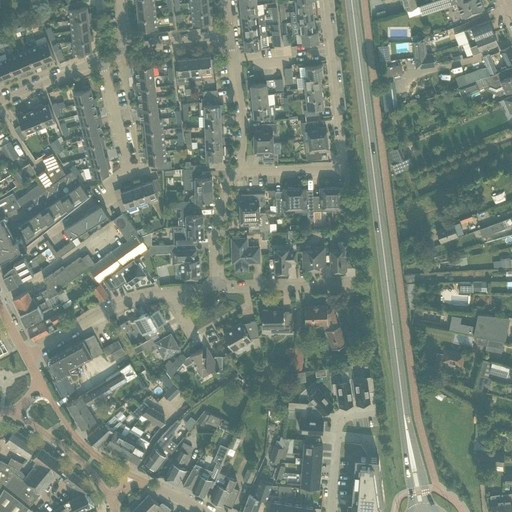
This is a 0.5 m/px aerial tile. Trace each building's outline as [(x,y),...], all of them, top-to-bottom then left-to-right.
[(79,8),(78,0),(65,5),(66,10),(69,9),(71,20),(91,18),(90,12),(88,12),(87,7),(79,8)] [(155,6),(154,0),(133,0),(134,3),(137,3),(137,8),(155,6)] [(313,9),(311,0),(295,0),(296,11),(313,9)] [(402,0),(406,10),(417,7),(414,0),(402,0)] [(440,0),(436,0),(419,6),(420,8),(421,13),(422,14),(443,7),(440,0)] [(453,0),(455,4),(457,3),(462,17),(474,12),(484,9),(480,0),(453,0)] [(209,6),(208,1),(190,2),(192,13),(212,11),(211,5),(209,6)] [(258,15),(257,4),(240,6),(241,17),(258,15)] [(156,17),(155,6),(137,8),(138,13),(135,13),(136,19),(156,17)] [(314,20),(313,9),(296,11),(298,22),(314,20)] [(212,12),(212,11),(192,13),(193,24),(203,23),(203,26),(209,25),(209,22),(211,22),(209,12),(212,12)] [(264,14),(258,15),(241,17),(242,27),(265,25),(264,14)] [(157,28),(156,18),(156,17),(136,19),(136,20),(138,19),(139,30),(141,30),(141,32),(147,32),(147,29),(157,28)] [(91,24),(91,18),(71,20),(72,31),(89,29),(89,24),(91,24)] [(315,31),(315,30),(314,20),(298,22),(299,33),(301,33),(301,32),(315,31)] [(488,20),(479,24),(471,27),(464,30),(468,42),(493,32),(488,20)] [(266,31),(265,31),(265,25),(242,27),(244,38),(260,36),(267,36),(266,31)] [(90,34),(89,29),(72,31),(73,42),(93,39),(92,34),(90,34)] [(318,30),(315,30),(315,31),(301,32),(301,33),(302,43),(303,43),(303,45),(313,44),(313,42),(319,41),(318,30)] [(498,43),(493,32),(468,42),(473,53),(481,50),(488,47),(498,43)] [(291,44),(290,35),(290,33),(287,34),(282,34),(283,45),(291,44)] [(280,45),(279,36),(279,34),(272,35),(273,46),(280,45)] [(261,46),(260,38),(260,36),(244,38),(245,49),(258,48),(259,50),(269,49),(268,45),(261,46)] [(413,42),(416,68),(433,66),(432,54),(426,55),(424,37),(413,42)] [(93,40),(93,39),(73,42),(74,53),(84,51),(84,54),(90,54),(90,51),(92,51),(91,40),(93,40)] [(55,60),(51,51),(47,41),(37,46),(44,62),(49,60),(50,62),(55,60)] [(44,62),(37,46),(27,50),(35,68),(40,66),(39,64),(44,62)] [(510,46),(500,50),(503,55),(505,59),(504,60),(507,65),(511,63),(511,52),(510,48),(511,48),(510,46)] [(35,68),(27,50),(17,54),(24,70),(29,68),(30,71),(35,68)] [(24,70),(17,54),(7,58),(15,77),(20,74),(19,72),(24,70)] [(215,72),(214,58),(211,59),(210,55),(199,56),(201,73),(215,72)] [(201,73),(199,56),(188,58),(190,74),(201,73)] [(15,77),(7,58),(0,60),(0,68),(4,78),(9,76),(10,79),(15,77)] [(190,74),(188,58),(177,59),(179,69),(176,70),(177,84),(185,84),(185,75),(190,74)] [(385,69),(386,76),(402,74),(401,64),(387,66),(386,60),(378,61),(379,70),(385,69)] [(135,67),(136,77),(154,75),(153,65),(143,66),(143,63),(137,64),(137,66),(135,67)] [(306,76),(306,77),(320,75),(320,76),(323,76),(322,64),(305,66),(306,76)] [(472,82),(458,87),(462,97),(489,86),(488,84),(511,74),(511,68),(511,67),(511,66),(511,65),(505,68),(506,69),(499,72),(498,72),(486,77),(487,77),(485,77),(472,82)] [(291,67),(284,68),(285,79),(293,78),(291,67)] [(511,74),(488,84),(489,86),(496,88),(502,85),(505,92),(511,89),(511,74)] [(155,86),(154,75),(136,77),(137,83),(134,83),(135,89),(155,86)] [(321,86),(320,76),(320,75),(306,77),(306,76),(304,76),(305,88),(321,86)] [(283,89),(282,78),(275,79),(276,90),(283,89)] [(394,80),(381,82),(385,109),(398,107),(394,80)] [(250,97),(251,96),(268,94),(267,83),(250,85),(251,89),(249,89),(250,97)] [(73,93),(76,103),(96,98),(93,99),(90,88),(89,89),(88,86),(82,88),(83,90),(73,93)] [(156,97),(155,86),(135,89),(135,94),(138,94),(139,99),(156,97)] [(323,97),(321,86),(305,88),(306,99),(323,97)] [(218,97),(217,90),(203,91),(204,98),(215,97),(218,97)] [(269,105),(268,94),(251,96),(252,99),(250,100),(251,107),(253,107),(269,105)] [(511,95),(511,96),(503,99),(509,113),(511,112),(511,95)] [(157,108),(156,97),(139,99),(139,104),(137,104),(137,110),(157,108)] [(222,104),(218,104),(218,97),(215,97),(204,98),(204,104),(205,115),(221,115),(221,114),(221,111),(223,111),(222,104)] [(324,108),(323,97),(306,99),(307,109),(304,110),(305,116),(319,114),(318,108),(324,108)] [(97,104),(96,98),(76,103),(79,114),(96,110),(95,105),(97,104)] [(56,103),(52,104),(56,116),(61,114),(56,103)] [(55,120),(52,113),(48,104),(43,106),(42,104),(37,106),(45,125),(55,120)] [(270,116),(269,105),(253,107),(253,110),(251,110),(252,118),(263,117),(264,120),(269,119),(274,118),(274,115),(270,116)] [(45,125),(37,106),(32,108),(33,110),(28,112),(35,129),(45,125)] [(158,118),(157,108),(137,110),(138,116),(140,115),(141,120),(158,118)] [(97,115),(96,110),(79,114),(81,124),(101,119),(100,114),(97,115)] [(35,129),(28,112),(23,114),(22,112),(17,114),(21,124),(14,128),(22,139),(27,137),(25,133),(35,129)] [(223,114),(221,114),(221,115),(205,115),(205,126),(221,126),(221,125),(221,122),(223,122),(223,114)] [(162,117),(158,118),(141,120),(141,121),(144,121),(145,125),(142,126),(143,131),(163,129),(162,117)] [(103,125),(101,119),(81,124),(84,135),(81,136),(101,131),(100,126),(103,125)] [(315,121),(305,122),(302,122),(302,130),(307,129),(308,141),(328,138),(328,132),(327,132),(326,127),(315,128),(315,121)] [(69,134),(65,122),(60,125),(65,136),(69,134)] [(277,123),(274,123),(264,123),(264,130),(254,131),(254,136),(253,136),(253,143),(273,142),(273,131),(277,131),(277,123)] [(223,125),(221,125),(221,126),(205,126),(205,137),(221,136),(221,133),(223,133),(223,125)] [(165,140),(163,129),(143,131),(143,137),(146,137),(146,142),(165,140)] [(102,131),(101,131),(81,136),(84,146),(103,141),(102,135),(99,136),(98,132),(102,131)] [(223,136),(221,136),(205,137),(206,148),(222,147),(222,144),(224,144),(223,136)] [(49,143),(53,149),(56,154),(64,149),(58,138),(49,143)] [(329,145),(328,138),(308,141),(309,152),(306,153),(307,160),(319,159),(318,152),(329,150),(328,145),(329,145)] [(166,150),(165,140),(146,142),(147,147),(144,147),(145,153),(166,150)] [(19,156),(10,141),(1,146),(9,161),(19,156)] [(105,147),(103,141),(84,146),(87,157),(104,152),(102,147),(105,147)] [(274,154),(273,142),(253,143),(253,150),(254,150),(254,155),(265,154),(265,161),(278,161),(277,154),(274,154)] [(224,147),(222,147),(206,148),(206,159),(216,159),(216,162),(221,162),(221,159),(222,159),(222,155),(224,155),(224,147)] [(406,157),(401,147),(389,152),(394,163),(406,157)] [(167,161),(166,150),(145,153),(146,158),(148,158),(149,163),(157,163),(157,169),(172,168),(171,161),(167,161)] [(52,152),(42,159),(46,166),(56,159),(52,152)] [(105,157),(104,152),(87,157),(89,167),(109,162),(107,156),(105,157)] [(202,165),(192,165),(191,165),(190,161),(185,161),(186,168),(189,168),(189,171),(202,171),(202,165)] [(110,168),(109,162),(89,167),(92,178),(109,173),(108,168),(110,168)] [(70,168),(72,170),(77,178),(81,175),(74,165),(70,168)] [(479,165),(466,170),(467,176),(476,173),(475,171),(481,169),(479,165)] [(30,176),(23,167),(13,174),(16,179),(13,181),(16,186),(30,176)] [(202,177),(202,171),(189,171),(189,168),(186,168),(184,168),(185,181),(189,181),(189,189),(195,189),(212,189),(212,177),(202,177)] [(89,196),(77,178),(72,170),(62,177),(80,204),(89,196)] [(51,181),(44,171),(38,175),(42,181),(45,185),(51,181)] [(80,204),(62,177),(52,184),(70,211),(80,204)] [(42,181),(38,184),(43,191),(47,188),(45,185),(42,181)] [(158,197),(155,190),(152,181),(141,184),(147,200),(158,197)] [(70,211),(52,184),(47,188),(43,191),(42,191),(61,219),(70,211)] [(147,200),(141,184),(131,188),(137,204),(147,200)] [(137,204),(131,188),(130,185),(123,188),(124,190),(121,192),(123,197),(117,199),(122,213),(123,212),(127,211),(130,213),(139,210),(137,204)] [(332,207),(331,186),(324,187),(325,188),(319,188),(320,198),(313,198),(314,211),(321,211),(321,207),(332,207)] [(338,186),(331,186),(332,207),(344,206),(344,210),(351,210),(351,197),(344,197),(343,187),(338,187),(338,186)] [(301,187),(294,188),(295,208),(306,207),(306,211),(314,211),(313,198),(307,199),(306,188),(301,188),(301,187)] [(295,208),(294,188),(287,188),(287,189),(282,189),(283,199),(276,200),(276,212),(283,212),(283,208),(295,208)] [(213,200),(212,189),(195,189),(195,194),(192,195),(189,198),(189,201),(180,201),(180,208),(193,207),(202,207),(202,201),(213,200)] [(0,216),(20,206),(31,198),(32,198),(28,191),(16,199),(12,193),(0,199),(0,216)] [(61,219),(42,191),(32,198),(40,211),(51,227),(61,219)] [(239,206),(239,213),(259,212),(259,207),(265,203),(265,193),(250,194),(250,201),(240,201),(240,206),(239,206)] [(107,216),(108,216),(101,205),(89,213),(95,223),(99,229),(102,227),(98,221),(107,216)] [(193,214),(193,207),(180,208),(180,217),(178,217),(179,226),(203,225),(203,214),(193,214)] [(27,246),(51,227),(40,211),(20,224),(25,232),(12,239),(13,239),(19,251),(27,246)] [(138,233),(123,212),(113,219),(127,240),(138,233)] [(263,224),(263,212),(259,212),(239,213),(239,220),(240,220),(241,225),(251,225),(251,231),(270,231),(269,224),(263,224)] [(86,229),(95,223),(89,213),(77,220),(87,237),(90,236),(86,229)] [(87,237),(77,220),(64,228),(70,239),(80,233),(84,239),(87,237)] [(505,228),(503,220),(480,229),(481,233),(482,237),(505,228)] [(203,225),(179,226),(174,226),(174,238),(166,238),(167,245),(194,244),(194,237),(204,237),(203,225)] [(457,236),(453,225),(437,230),(441,242),(457,236)] [(0,246),(13,239),(12,239),(9,233),(8,233),(6,229),(7,229),(7,228),(0,231),(0,246)] [(134,259),(148,248),(138,233),(127,240),(112,251),(123,267),(134,259)] [(353,256),(352,237),(343,237),(344,241),(339,241),(339,251),(330,251),(331,271),(346,270),(346,257),(353,256)] [(260,260),(259,250),(259,246),(247,246),(247,238),(231,238),(232,255),(235,255),(235,271),(241,270),(241,271),(243,271),(243,270),(248,270),(248,262),(252,262),(252,260),(260,260)] [(19,251),(13,239),(0,246),(0,260),(10,255),(10,257),(18,251),(19,251)] [(57,259),(76,245),(72,240),(56,252),(47,239),(45,241),(57,259)] [(167,253),(167,245),(149,245),(151,253),(167,253)] [(325,265),(325,255),(324,247),(313,247),(313,250),(302,251),(303,268),(311,268),(311,271),(319,271),(319,265),(325,265)] [(196,250),(186,250),(173,251),(173,264),(181,263),(182,278),(200,277),(199,265),(197,265),(197,259),(196,259),(196,250)] [(297,262),(296,252),(296,251),(291,251),(291,250),(274,250),(275,272),(288,272),(288,264),(291,264),(291,263),(297,262)] [(99,284),(100,283),(103,281),(123,267),(112,251),(95,263),(88,267),(87,268),(88,269),(89,268),(99,283),(99,284)] [(95,263),(88,253),(82,258),(88,267),(95,263)] [(88,267),(82,258),(81,256),(65,267),(73,279),(88,269),(87,268),(88,267)] [(8,274),(3,276),(9,288),(18,283),(18,282),(34,274),(25,257),(13,263),(14,265),(12,266),(11,267),(9,268),(8,269),(6,270),(8,274)] [(141,268),(140,268),(134,259),(123,267),(103,281),(110,290),(114,286),(116,288),(128,280),(129,281),(130,281),(132,284),(146,275),(141,268)] [(57,290),(73,279),(65,267),(63,265),(43,279),(48,288),(31,297),(28,290),(13,298),(20,313),(59,293),(57,290)] [(421,279),(421,273),(405,274),(406,283),(415,282),(415,280),(421,279)] [(415,282),(406,283),(405,283),(409,308),(419,308),(415,282)] [(109,295),(103,287),(100,283),(99,284),(99,283),(92,289),(100,301),(109,295)] [(63,301),(59,293),(20,313),(26,324),(43,315),(42,312),(63,301)] [(305,306),(305,316),(305,324),(327,324),(329,329),(326,330),(332,349),(346,344),(340,326),(338,326),(332,309),(327,309),(327,305),(305,306)] [(262,310),(262,320),(262,327),(278,327),(278,332),(292,332),(292,312),(284,312),(283,307),(276,307),(276,309),(262,310)] [(134,320),(139,328),(143,335),(148,332),(151,337),(157,334),(154,329),(166,322),(158,309),(146,316),(145,313),(134,320)] [(54,328),(52,324),(63,318),(60,312),(28,328),(33,339),(54,328)] [(451,316),(449,330),(473,335),(488,337),(503,340),(504,340),(508,318),(508,317),(478,313),(475,326),(460,323),(461,318),(451,316)] [(259,339),(258,331),(256,321),(248,322),(248,323),(243,326),(241,322),(234,326),(235,328),(224,334),(233,351),(251,341),(252,340),(259,339)] [(160,339),(157,334),(151,337),(141,343),(144,348),(145,349),(145,350),(146,351),(147,352),(148,352),(150,352),(151,352),(152,352),(153,352),(154,352),(155,351),(154,349),(158,347),(164,358),(180,349),(171,333),(160,339)] [(75,367),(82,364),(103,352),(98,343),(94,334),(72,346),(51,357),(52,360),(51,361),(49,363),(55,373),(55,372),(57,376),(75,367)] [(488,337),(485,349),(501,352),(503,340),(488,337)] [(124,351),(122,349),(117,341),(103,349),(109,360),(124,351)] [(165,371),(170,377),(182,362),(186,365),(193,361),(202,377),(215,370),(220,370),(222,368),(222,356),(214,356),(215,356),(213,357),(208,349),(206,351),(206,353),(202,353),(202,348),(187,357),(183,353),(181,355),(180,354),(165,371)] [(465,354),(445,348),(441,361),(448,363),(448,364),(461,368),(465,354)] [(484,376),(488,361),(482,359),(478,374),(484,376)] [(113,391),(112,390),(137,374),(130,363),(120,369),(122,372),(67,404),(81,428),(98,419),(97,417),(102,415),(98,408),(99,407),(96,401),(113,391)] [(302,371),(303,364),(293,363),(292,373),(302,371)] [(339,382),(332,383),(334,393),(336,393),(337,402),(339,402),(340,405),(352,403),(347,366),(340,367),(342,382),(339,382)] [(80,384),(77,378),(80,376),(75,367),(57,376),(53,379),(62,394),(80,384)] [(169,378),(165,373),(157,380),(161,385),(169,378)] [(360,377),(352,378),(355,400),(357,400),(357,403),(369,401),(368,392),(374,391),(372,376),(366,377),(366,376),(360,377)] [(170,402),(180,391),(174,385),(163,396),(170,402)] [(313,389),(307,394),(324,412),(333,404),(316,386),(313,389)] [(141,415),(148,406),(143,401),(131,413),(139,419),(142,415),(141,415)] [(307,410),(308,403),(288,402),(288,409),(301,410),(307,410)] [(152,421),(159,412),(148,406),(141,415),(142,415),(152,421)] [(217,427),(222,418),(205,410),(197,422),(203,426),(207,421),(217,427)] [(473,450),(476,450),(476,448),(486,449),(487,440),(483,439),(485,411),(476,410),(475,424),(477,424),(476,439),(475,439),(473,450)] [(165,421),(165,415),(159,412),(152,421),(161,426),(165,421)] [(115,429),(121,422),(115,414),(106,422),(104,420),(87,436),(97,447),(104,440),(114,431),(115,429)] [(300,418),(300,430),(322,432),(323,420),(300,418)] [(175,429),(180,421),(178,419),(171,426),(175,429)] [(117,449),(125,435),(121,433),(125,425),(121,422),(115,429),(114,431),(112,435),(107,443),(117,449)] [(230,425),(228,431),(234,434),(236,428),(230,425)] [(36,444),(25,437),(14,429),(5,443),(27,457),(36,444)] [(136,441),(140,436),(131,429),(125,435),(117,449),(127,455),(136,441)] [(168,442),(174,434),(168,429),(163,433),(153,446),(155,447),(145,460),(155,469),(166,456),(168,458),(176,448),(168,442)] [(138,462),(146,447),(150,442),(140,436),(136,441),(127,455),(138,462)] [(241,439),(234,436),(230,444),(231,444),(229,447),(236,450),(241,439)] [(278,462),(283,448),(285,442),(277,439),(275,445),(274,445),(270,459),(278,462)] [(181,466),(188,454),(192,446),(183,442),(164,477),(178,485),(186,469),(181,466)] [(321,454),(322,443),(305,442),(304,452),(321,454)] [(193,467),(183,486),(194,490),(195,491),(195,492),(197,493),(199,493),(201,494),(205,495),(206,493),(209,486),(209,485),(212,487),(220,469),(225,457),(229,448),(220,444),(213,460),(217,462),(214,467),(213,471),(203,467),(201,471),(193,467)] [(45,467),(53,456),(40,447),(32,458),(38,462),(24,480),(31,486),(45,467)] [(487,464),(487,451),(485,451),(486,449),(476,448),(476,450),(478,463),(487,464)] [(504,453),(488,451),(487,451),(487,464),(503,465),(504,453)] [(321,464),(321,454),(304,452),(303,463),(321,464)] [(348,499),(347,511),(381,511),(382,508),(385,508),(379,457),(355,455),(352,499),(348,499)] [(65,465),(53,456),(45,467),(56,475),(57,476),(65,465)] [(41,494),(56,475),(45,467),(31,486),(24,480),(17,474),(19,470),(16,468),(0,459),(0,511),(24,511),(30,506),(41,493),(41,494)] [(320,475),(321,464),(303,463),(302,473),(320,475)] [(251,483),(257,469),(249,466),(243,480),(251,483)] [(273,477),(276,468),(271,466),(268,476),(273,477)] [(91,485),(70,469),(62,479),(81,494),(85,492),(91,485)] [(319,485),(320,475),(302,473),(301,483),(319,485)] [(237,480),(234,479),(228,476),(224,486),(218,483),(211,499),(222,504),(231,508),(239,490),(234,487),(237,480)] [(266,500),(272,483),(260,479),(254,496),(249,494),(243,511),(244,511),(256,511),(260,503),(261,498),(266,500)] [(75,511),(94,503),(85,492),(81,494),(70,500),(51,511),(63,511),(72,506),(75,511)] [(511,511),(511,492),(506,493),(508,505),(505,506),(505,508),(503,508),(503,511),(511,511)] [(508,505),(506,493),(491,496),(492,502),(490,502),(491,508),(491,511),(503,511),(503,508),(505,508),(505,506),(508,505)] [(153,511),(160,505),(149,494),(135,508),(138,511),(153,511)] [(280,511),(282,502),(271,501),(269,511),(280,511)] [(291,511),(293,504),(282,502),(280,511),(291,511)] [(168,511),(171,509),(162,503),(160,505),(153,511),(168,511)]
